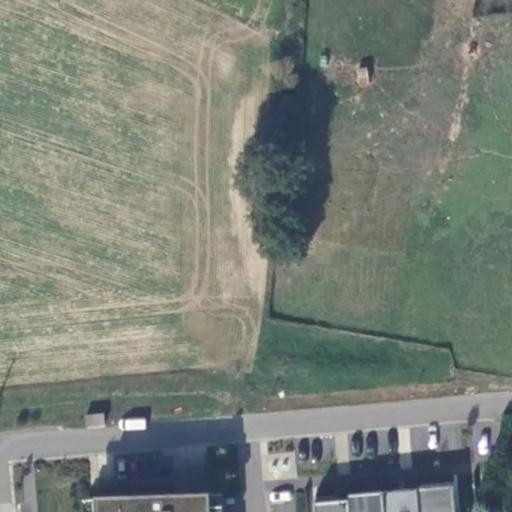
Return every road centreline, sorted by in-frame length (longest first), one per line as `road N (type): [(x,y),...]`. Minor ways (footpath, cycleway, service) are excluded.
road 1 (residential): [(250,436),(511,401)]
road 2 (residential): [(1,457),(250,436)]
